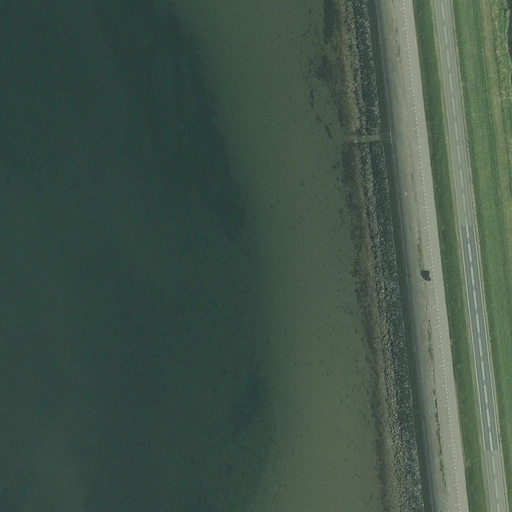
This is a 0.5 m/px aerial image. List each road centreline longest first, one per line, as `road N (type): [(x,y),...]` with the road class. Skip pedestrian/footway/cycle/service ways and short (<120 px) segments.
road 1 (unclassified): [(460,511),(402,0)]
road 2 (trunk): [(493,511),(438,0)]
